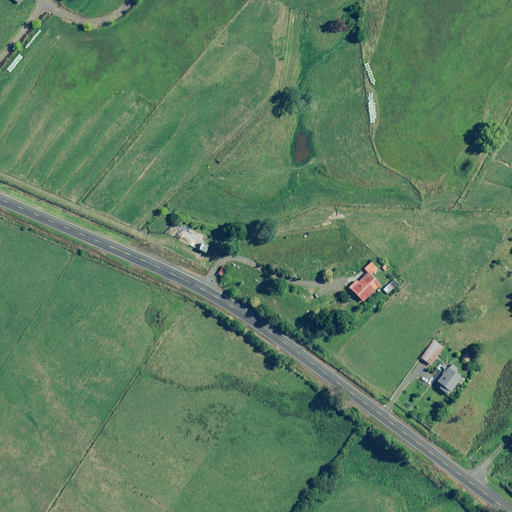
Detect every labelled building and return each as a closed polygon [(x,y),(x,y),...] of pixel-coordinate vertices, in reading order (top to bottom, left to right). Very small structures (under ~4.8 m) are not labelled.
[(208,243),(203,240),(204,237),(181,226),(176,237),(199,248),(198,250),(203,252),(208,243)] [(378,270),(370,263),(364,269),(367,273),(357,282),(356,280),(348,287),(362,302),(380,285),(371,276),(378,270)] [(385,263),(381,267),(385,271),(389,267),(385,263)] [(228,268),(222,265),(217,274),(224,278),(228,268)] [(382,290),(387,294),(395,287),(397,290),(400,287),(396,282),(392,285),(390,283),(382,290)] [(443,348),(433,341),(421,358),(430,365),(443,348)] [(468,353),(463,358),(467,363),(472,358),(468,353)] [(448,391),(450,393),(464,374),(450,363),(436,382),(440,385),(438,388),(446,394),(448,391)]
